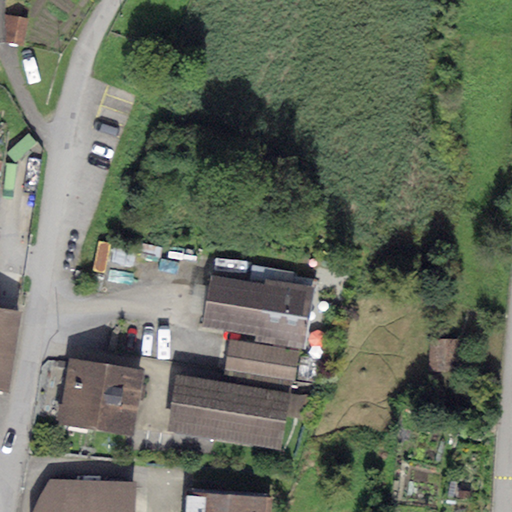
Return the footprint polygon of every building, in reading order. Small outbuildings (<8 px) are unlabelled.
[(28,19),(4,15),(4,43),(23,46),(28,19)] [(265,285),(210,276),(201,327),(304,345),(314,288),(266,279),(265,285)] [(21,312),(0,309),(0,392),(9,393),(21,312)] [(459,341),(430,340),(428,372),(458,373),(459,341)] [(300,354),(229,341),(223,374),(293,387),(300,354)] [(145,372),(71,358),(59,422),(133,436),(145,372)] [(293,396),(178,376),(168,432),(283,452),(293,396)] [(135,511),(136,482),(49,480),(32,511),(135,511)] [(270,511),(272,497),(187,491),(185,511),(270,511)]
